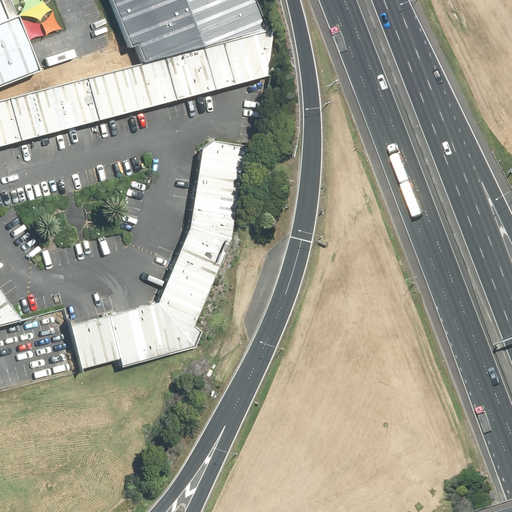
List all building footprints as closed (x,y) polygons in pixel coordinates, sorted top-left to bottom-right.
[(0,0),(0,22),(20,15),(14,0),(0,0)] [(114,0),(131,46),(138,44),(145,61),(268,27),(256,0),(114,0)] [(0,83),(40,67),(20,15),(0,22),(0,83)] [(273,29),(0,100),(0,145),(268,76),(273,29)] [(191,227),(159,301),(69,321),(80,371),(194,347),(233,237),(247,145),(214,139),(202,147),(191,227)] [(0,325),(23,320),(13,307),(0,288),(0,325)]
